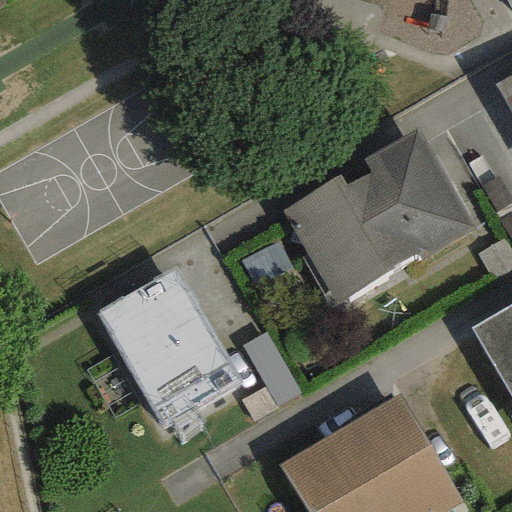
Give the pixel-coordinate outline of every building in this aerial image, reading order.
[(511,75),(495,85),(511,117),(511,75)] [(338,176),(279,210),(334,304),(393,270),(390,266),(412,254),(418,262),(474,229),(415,128),(360,161),(367,173),(344,186),(338,176)] [(511,213),(502,218),(511,240),(511,213)] [(174,271),(97,313),(161,428),(237,387),(174,271)] [(511,301),(467,328),(511,405),(511,301)] [(399,397),(275,463),(301,511),(436,511),(456,502),(399,397)]
